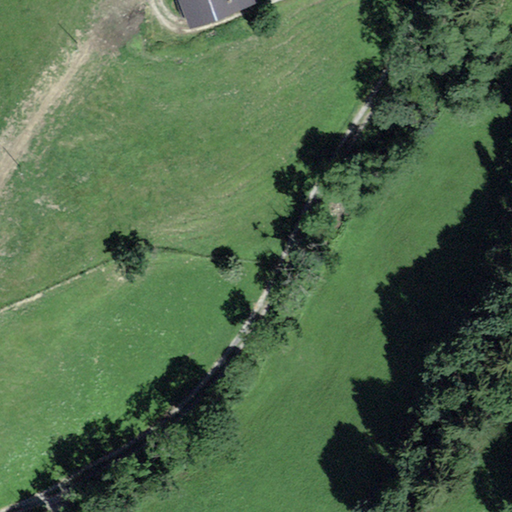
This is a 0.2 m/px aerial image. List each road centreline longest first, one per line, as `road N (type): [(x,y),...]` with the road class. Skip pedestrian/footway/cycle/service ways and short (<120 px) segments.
road 1 (track): [(50,491),(169,429),(253,327),(387,94),(487,0)]
road 2 (track): [(281,0),(194,28),(162,0)]
